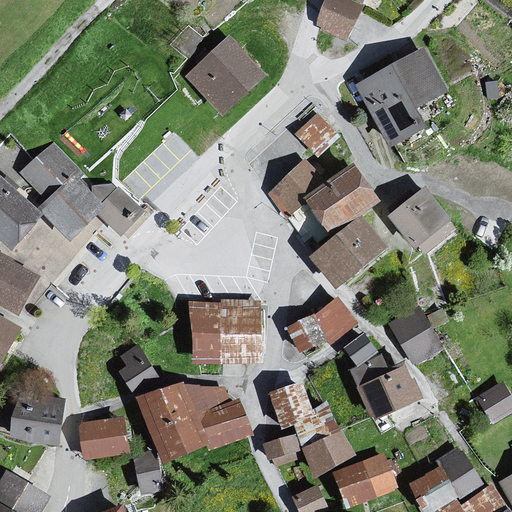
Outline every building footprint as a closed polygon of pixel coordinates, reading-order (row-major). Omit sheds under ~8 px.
[(331,0),(324,0),(312,31),(345,47),(361,13),(331,0)] [(228,42),(183,81),(219,122),(265,84),(228,42)] [(353,93),(386,154),(424,136),(415,117),(445,99),(421,53),(353,93)] [(312,119),(292,138),(314,162),(337,141),(312,119)] [(53,143),(23,173),(50,202),(43,208),(71,237),(99,210),(121,233),(143,212),(119,187),(117,190),(112,185),(93,186),(93,193),(79,178),(84,174),(53,143)] [(325,184),(304,164),(266,192),(280,212),(325,184)] [(351,171),(302,202),(326,238),(378,207),(351,171)] [(0,245),(10,254),(39,224),(0,184),(0,245)] [(423,193),(385,219),(417,262),(453,235),(423,193)] [(357,223),(307,262),(335,293),(383,254),(357,223)] [(0,310),(16,320),(37,284),(0,260),(0,310)] [(333,302),(281,331),(303,359),(355,327),(333,302)] [(190,308),(192,367),(261,364),(259,304),(190,308)] [(416,304),(386,322),(411,363),(439,343),(416,304)] [(0,323),(0,362),(16,333),(0,323)] [(346,352),(357,369),(378,356),(364,339),(346,352)] [(112,366),(133,397),(157,384),(136,351),(112,366)] [(356,390),(372,423),(419,401),(401,367),(356,390)] [(511,390),(506,381),(478,397),(494,425),(511,415),(511,390)] [(212,384),(134,406),(159,472),(251,446),(238,406),(220,411),(212,384)] [(269,396),(282,434),(312,423),(300,385),(269,396)] [(15,399),(6,441),(52,451),(60,407),(15,399)] [(120,420),(74,426),(83,464),(128,457),(120,420)] [(342,430),(304,450),(316,481),(356,457),(342,430)] [(294,437),(264,446),(270,461),(301,452),(294,437)] [(457,451),(432,465),(436,472),(457,503),(480,488),(457,451)] [(150,457),(131,460),(139,496),(159,492),(150,457)] [(380,457),(332,476),(347,511),(397,492),(380,457)] [(440,511),(457,503),(436,472),(406,487),(417,511),(440,511)] [(511,475),(497,484),(511,510),(511,475)] [(0,511),(47,511),(51,505),(5,477),(0,483),(0,511)] [(488,490),(459,509),(461,511),(496,511),(502,509),(488,490)] [(292,503),(296,511),(325,511),(315,494),(292,503)] [(457,503),(440,511),(461,511),(459,509),(457,503)]
